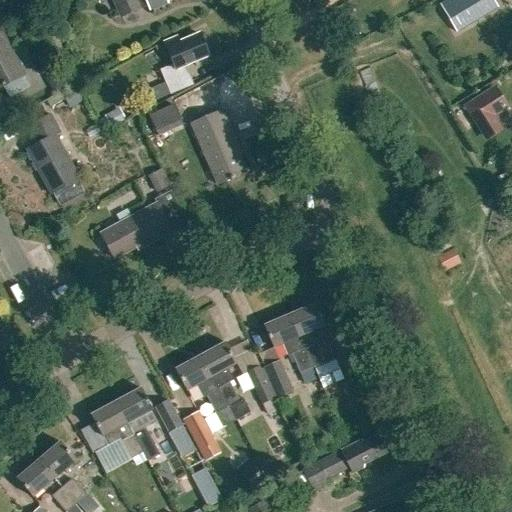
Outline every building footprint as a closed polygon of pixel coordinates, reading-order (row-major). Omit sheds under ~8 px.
[(114,0),(122,17),(148,6),(150,11),(168,4),(166,1),(167,0),(114,0)] [(456,33),(484,16),(476,3),(481,0),(445,0),(439,4),(456,33)] [(0,87),(24,75),(0,32),(0,30),(4,29),(0,22),(0,87)] [(160,71),(170,94),(192,85),(184,65),(208,55),(199,35),(166,49),(173,65),(160,71)] [(57,92),(68,108),(81,99),(71,83),(57,92)] [(495,87),(464,107),(486,142),(504,130),(496,117),(509,109),(495,87)] [(125,120),(117,106),(103,114),(103,115),(95,119),(102,133),(125,120)] [(145,117),(152,135),(178,125),(171,107),(145,117)] [(236,150),(239,148),(223,111),(191,125),(217,185),(245,173),(236,150)] [(53,194),(59,205),(83,193),(76,181),(79,180),(54,136),(59,133),(49,115),(28,127),(38,144),(26,150),(50,195),(53,194)] [(169,187),(160,170),(145,178),(154,195),(169,187)] [(100,234),(113,259),(143,243),(144,246),(171,232),(156,204),(100,234)] [(290,314),(313,367),(324,363),(316,344),(320,342),(315,330),(325,326),(315,304),(290,314)] [(313,367),(290,314),(263,326),(272,348),(282,344),(287,356),(291,354),(299,373),(313,367)] [(199,356),(234,421),(247,413),(239,397),(233,399),(224,381),(230,379),(225,370),(236,364),(224,343),(199,356)] [(186,391),(193,387),(198,399),(203,396),(220,428),(234,421),(199,356),(174,370),(186,391)] [(335,360),(315,369),(323,390),(344,381),(335,360)] [(275,361),(259,368),(272,400),(288,393),(275,361)] [(241,372),(257,406),(269,400),(253,366),(241,372)] [(115,402),(142,452),(154,446),(144,428),(156,421),(150,411),(152,410),(140,388),(115,402)] [(120,439),(131,458),(142,452),(115,402),(90,415),(102,437),(107,446),(120,439)] [(154,414),(179,463),(193,456),(168,407),(154,414)] [(218,452),(196,411),(180,419),(202,461),(218,452)] [(361,440),(340,451),(303,470),(313,490),(329,483),(327,479),(349,468),(352,473),(363,467),(363,464),(385,453),(376,435),(362,443),(361,440)] [(38,460),(54,479),(75,460),(60,442),(38,460)] [(16,479),(32,497),(54,479),(38,460),(16,479)] [(216,466),(201,470),(208,500),(224,496),(216,466)] [(70,480),(60,489),(75,506),(85,497),(83,494),(70,480)] [(60,489),(50,498),(62,511),(67,511),(75,506),(60,489)] [(372,511),(399,511),(395,502),(372,511)]
